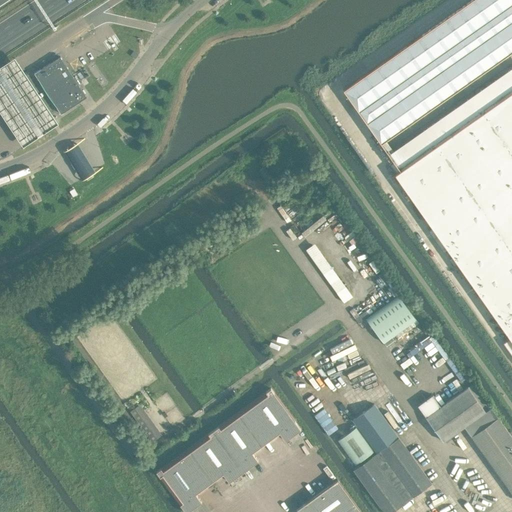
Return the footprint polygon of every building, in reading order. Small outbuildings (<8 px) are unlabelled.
[(61,113),(87,96),(60,56),(34,73),(61,113)] [(0,106),(27,146),(40,137),(0,76),(0,106)] [(395,161),(394,162),(390,165),(396,172),(396,173),(395,174),(510,338),(503,342),(511,354),(511,91),(483,112),(476,102),(429,135),(436,145),(401,170),(395,161)] [(78,145),(63,154),(73,169),(80,182),(95,173),(87,159),(78,145)] [(384,342),(416,319),(399,295),(366,318),(384,342)] [(443,441),(464,426),(485,411),(468,387),(441,406),(432,394),(418,405),(443,441)] [(285,440),(301,429),(271,388),(218,426),(214,430),(244,471),(258,460),(252,452),(279,432),(285,440)] [(352,420),(376,452),(398,437),(374,404),(352,420)] [(464,426),(471,435),(497,417),(490,407),(485,411),(464,426)] [(140,412),(134,417),(152,442),(158,438),(140,412)] [(511,437),(497,417),(471,435),(511,492),(511,437)] [(223,473),(229,481),(243,471),(213,430),(156,471),(186,511),(202,501),(196,493),(223,473)] [(355,430),(338,442),(355,467),(373,454),(355,430)] [(386,459),(413,496),(431,483),(398,437),(383,447),(374,454),(354,468),(385,511),(390,511),(405,502),(378,465),(386,459)] [(344,511),(356,504),(338,479),(296,509),(298,511),(344,511)]
